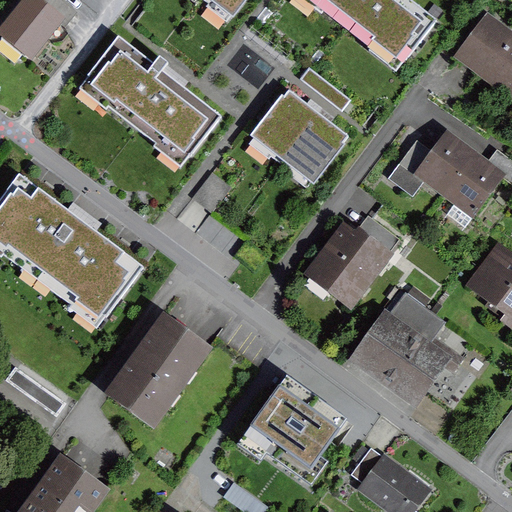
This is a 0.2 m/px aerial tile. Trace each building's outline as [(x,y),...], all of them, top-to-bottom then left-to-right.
[(31,54),(58,20),(33,0),(32,0),(29,0),(16,16),(3,32),(5,34),(0,41),(0,46),(18,61),(26,50),(31,54)] [(58,0),(33,0),(58,20),(64,25),(74,12),(58,0)] [(198,0),(229,23),(247,0),(198,0)] [(316,0),(399,67),(433,25),(401,0),(316,0)] [(511,105),(511,33),(486,14),(451,61),(511,105)] [(182,168),(219,122),(116,41),(80,87),(182,168)] [(248,142),(275,164),(313,117),(286,95),(248,142)] [(308,191),(346,143),(313,117),(275,164),(308,191)] [(472,217),(503,174),(445,132),(414,175),(472,217)] [(0,255),(96,328),(140,271),(18,178),(0,201),(0,255)] [(387,259),(339,225),(299,281),(347,315),(387,259)] [(511,328),(511,256),(499,246),(464,292),(511,328)] [(444,327),(404,296),(351,365),(415,414),(454,364),(430,345),(444,327)] [(151,426),(208,347),(166,317),(138,357),(109,396),(151,426)] [(440,337),(462,354),(471,343),(449,326),(440,337)] [(63,404),(16,370),(8,380),(56,414),(63,404)] [(303,480),(347,419),(286,376),(245,434),(267,449),(264,453),(303,480)] [(382,511),(412,511),(429,489),(384,456),(356,494),(382,511)] [(88,511),(105,489),(63,459),(35,498),(24,511),(88,511)] [(234,485),(226,500),(248,511),(265,511),(270,505),(234,485)]
